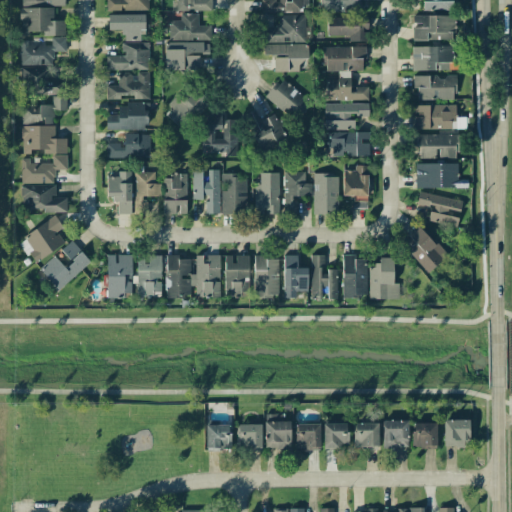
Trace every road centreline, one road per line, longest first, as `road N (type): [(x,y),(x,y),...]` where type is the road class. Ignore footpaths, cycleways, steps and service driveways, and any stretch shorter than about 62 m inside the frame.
road 1 (residential): [(497,480),(209,479),(90,510),(16,509)]
road 2 (residential): [(177,233),(361,233),(387,221),(390,0)]
road 3 (residential): [(86,0),(93,219),(117,233),(177,233)]
road 4 (tertiary): [(483,0),(496,214)]
road 5 (tertiary): [(496,214),(502,3)]
